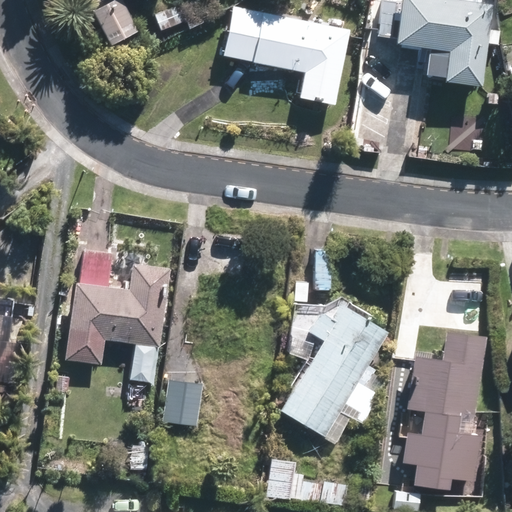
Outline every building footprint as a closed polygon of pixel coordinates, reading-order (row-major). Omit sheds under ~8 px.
[(124,27),(109,0),(105,0),(85,10),(99,40),(124,27)] [(480,6),(436,0),(395,0),(390,39),(442,46),(438,74),(470,79),(480,6)] [(339,30),(228,8),(220,53),(301,69),(296,92),(325,98),(339,30)] [(432,265),(413,262),(407,299),(426,303),(432,265)] [(128,298),(75,292),(67,360),(92,363),(95,335),(151,342),(159,275),(131,272),(128,298)] [(225,303),(191,299),(184,349),(266,359),(272,316),(225,310),(225,303)] [(339,315),(281,409),(321,434),(379,340),(339,315)] [(434,359),(415,356),(409,405),(460,412),(471,337),(437,333),(434,359)] [(197,389),(168,385),(163,420),(192,424),(197,389)] [(304,458),(270,454),(265,494),(370,506),(372,484),(301,476),(304,458)] [(257,463),(214,461),(213,486),(256,488),(257,463)]
